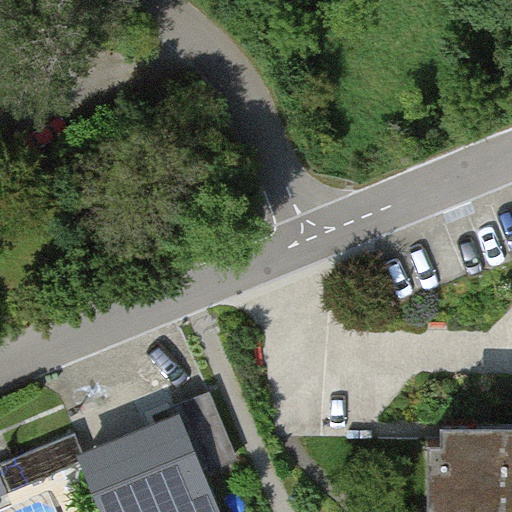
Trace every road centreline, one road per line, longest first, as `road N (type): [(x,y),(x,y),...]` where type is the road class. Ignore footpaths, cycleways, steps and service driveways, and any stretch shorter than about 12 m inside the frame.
road 1 (residential): [(0,365),(317,232)]
road 2 (residential): [(157,0),(249,92),(317,232)]
road 3 (residential): [(317,232),(511,156)]
